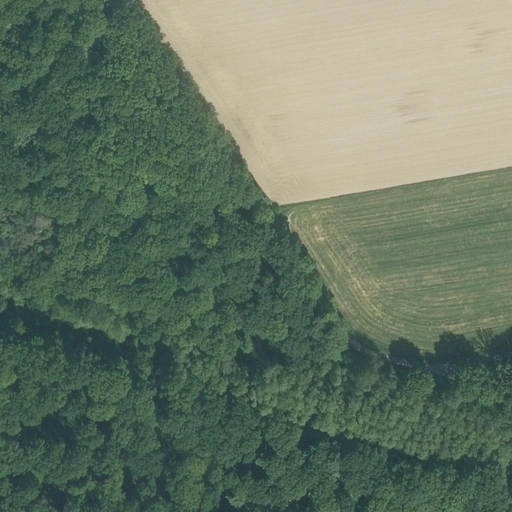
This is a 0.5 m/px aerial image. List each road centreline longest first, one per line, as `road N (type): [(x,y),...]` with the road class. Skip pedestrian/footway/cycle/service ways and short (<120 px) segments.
road 1 (unclassified): [(128,0),(350,339),(432,369),(511,353)]
road 2 (track): [(0,255),(511,399)]
road 3 (track): [(0,366),(495,511)]
